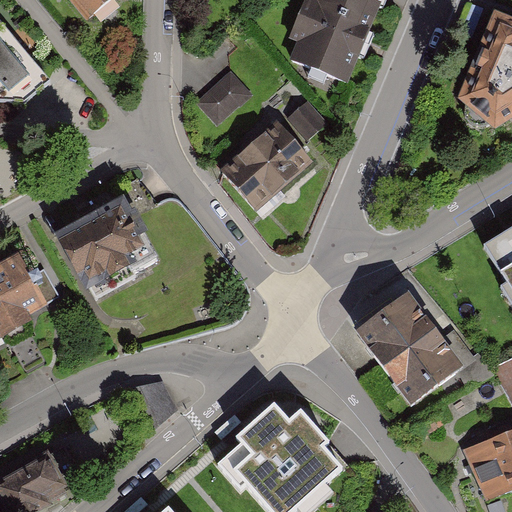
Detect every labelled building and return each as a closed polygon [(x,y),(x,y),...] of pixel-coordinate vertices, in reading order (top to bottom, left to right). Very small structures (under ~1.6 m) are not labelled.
[(113,0),(62,0),(84,28),(116,2),(113,0)] [(380,8),(359,0),(313,0),(287,67),(348,91),(380,8)] [(511,28),(490,18),(454,107),(491,140),(511,126),(511,28)] [(37,96),(0,49),(0,114),(5,121),(37,96)] [(233,76),(195,107),(213,130),(252,99),(233,76)] [(309,142),(331,124),(311,99),(289,117),(309,142)] [(277,124),(215,177),(253,221),(315,168),(277,124)] [(123,207),(51,244),(80,300),(152,262),(123,207)] [(511,235),(478,255),(511,315),(511,235)] [(12,265),(0,271),(0,339),(41,317),(12,265)] [(406,296),(351,335),(403,407),(458,368),(406,296)] [(511,362),(495,369),(511,409),(511,362)] [(238,488),(245,483),(270,511),(293,511),(298,508),(302,511),(314,511),(335,494),(327,485),(344,471),(323,446),(330,440),(301,408),(289,418),(275,401),(233,437),(240,445),(217,464),(238,488)] [(511,431),(462,452),(483,503),(511,490),(511,431)] [(40,457),(0,478),(0,511),(7,511),(56,485),(40,457)]
